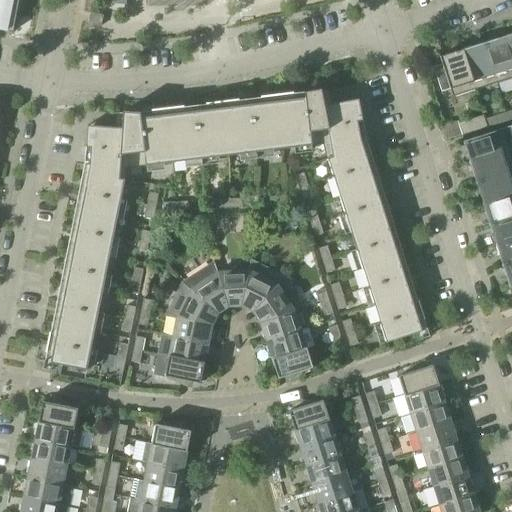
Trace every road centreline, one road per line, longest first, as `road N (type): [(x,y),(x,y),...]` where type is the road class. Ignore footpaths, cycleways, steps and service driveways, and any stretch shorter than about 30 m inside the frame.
road 1 (residential): [(380,30),(511,436)]
road 2 (residential): [(380,30),(181,76),(49,82)]
road 3 (residential): [(0,328),(49,82)]
